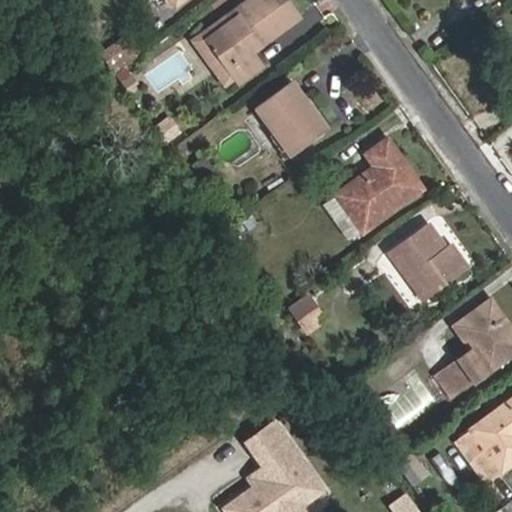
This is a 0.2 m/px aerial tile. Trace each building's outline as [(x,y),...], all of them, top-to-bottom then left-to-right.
[(304,18),(291,0),(247,0),(190,40),(224,88),(236,81),(238,84),(266,65),(257,52),(304,18)] [(123,43),(97,61),(105,72),(131,55),(123,43)] [(295,80),(255,107),(291,157),(330,129),(295,80)] [(364,152),(374,166),(334,193),(363,235),(428,189),(391,135),(364,152)] [(447,244),(432,223),(389,253),(421,300),(470,265),(453,241),(447,244)] [(331,319),(310,289),(288,305),(309,334),(331,319)] [(453,324),(471,350),(436,373),(453,398),(511,357),(511,323),(493,297),(453,324)] [(511,396),(468,426),(472,432),(457,443),(485,483),(511,464),(511,396)] [(315,492),(266,424),(239,444),(257,469),(250,474),(256,482),(248,488),(217,511),(218,511),(279,511),(289,505),(291,509),(315,492)] [(256,482),(250,474),(242,480),(248,488),(256,482)]
